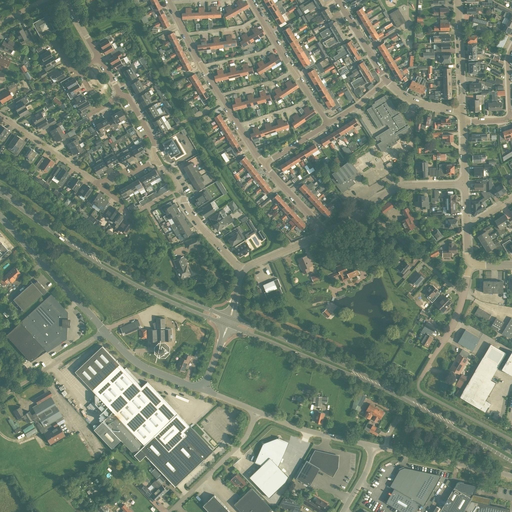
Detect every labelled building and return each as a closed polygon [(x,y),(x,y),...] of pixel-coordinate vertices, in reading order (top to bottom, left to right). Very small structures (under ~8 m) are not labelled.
[(239,6),(236,8),(238,13),(244,10),(239,0),(236,2),(239,6)] [(241,0),(239,0),(244,10),(250,7),(247,2),(244,3),(241,0)] [(308,9),(322,0),(314,0),(315,1),(314,2),(313,1),(304,6),(303,4),(299,6),(303,12),(304,11),(308,9)] [(325,4),(322,0),(308,9),(309,11),(318,6),(319,8),(325,4)] [(153,4),(156,10),(161,8),(158,2),(153,4)] [(494,2),(493,5),(497,7),(496,8),(501,10),(505,12),(504,17),(508,19),(511,20),(511,14),(511,13),(510,14),(507,12),(509,9),(494,2)] [(268,7),(272,13),(278,9),(275,3),(268,7)] [(230,5),(227,7),(233,16),(238,13),(236,8),(232,10),(230,5)] [(195,13),(195,18),(208,18),(209,29),(208,12),(205,12),(204,7),(198,8),(199,12),(195,13)] [(212,12),(208,12),(209,29),(209,30),(213,29),(213,28),(212,18),(221,17),(221,11),(217,11),(217,7),(211,7),(212,12)] [(233,16),(227,7),(225,8),(227,13),(224,14),(227,19),(233,16)] [(156,10),(159,17),(164,14),(161,8),(156,10)] [(186,13),(182,13),(183,19),(195,18),(195,13),(192,13),(192,8),(186,8),(186,13)] [(299,8),(294,11),(298,17),(302,14),(299,8)] [(311,19),(313,23),(330,12),(328,8),(321,12),(322,14),(319,16),(318,15),(311,19)] [(356,11),(360,17),(365,14),(362,8),(356,11)] [(272,13),(276,19),(282,15),(278,9),(272,13)] [(406,22),(399,9),(389,14),(397,27),(406,22)] [(330,12),(313,23),(317,21),(318,24),(326,19),(327,20),(333,17),(330,12)] [(159,17),(162,23),(167,20),(164,14),(159,17)] [(360,17),(363,23),(369,20),(365,14),(360,17)] [(282,15),(276,19),(279,25),(286,21),(282,15)] [(32,23),(40,38),(54,30),(47,16),(32,23)] [(487,21),(473,17),(472,22),(486,26),(487,21)] [(502,23),(511,27),(511,20),(508,19),(505,24),(502,23)] [(167,20),(162,23),(165,29),(170,26),(167,20)] [(363,23),(367,29),(372,26),(369,20),(363,23)] [(449,30),(449,20),(440,20),(440,26),(434,26),(434,31),(449,30)] [(320,33),(322,36),(338,26),(336,21),(329,25),(330,27),(328,29),(327,28),(320,33)] [(391,22),(380,29),(382,31),(392,24),(391,22)] [(283,31),(286,37),(293,33),(290,29),(292,28),(290,23),(287,25),(288,28),(283,31)] [(511,28),(511,27),(502,23),(501,25),(504,27),(502,30),(509,34),(511,28)] [(478,24),(475,30),(484,34),(486,28),(478,24)] [(257,26),(254,28),(260,37),(265,34),(262,29),(259,31),(257,26)] [(333,32),(334,34),(341,30),(338,26),(322,36),(323,38),(331,34),(330,33),(333,32)] [(367,29),(370,35),(376,31),(372,26),(367,29)] [(30,28),(26,30),(28,33),(25,35),(22,29),(16,33),(16,34),(17,36),(22,44),(26,42),(27,44),(32,41),(32,42),(36,40),(30,28)] [(254,34),(251,35),(254,40),(260,37),(254,28),(252,30),(254,34)] [(324,45),(324,46),(343,34),(341,30),(334,34),(336,35),(332,38),(331,37),(325,41),(325,42),(324,42),(325,45),(324,45)] [(376,31),(370,35),(374,40),(379,37),(384,35),(382,32),(378,34),(376,31)] [(171,41),(177,38),(174,32),(168,35),(171,41)] [(254,40),(251,35),(248,37),(246,33),(241,36),(243,40),(240,42),(243,47),(254,40)] [(286,37),(290,43),(296,39),(293,33),(286,37)] [(343,34),(324,46),(326,48),(328,47),(335,43),(335,42),(338,40),(340,42),(346,39),(343,34)] [(100,44),(103,49),(115,42),(111,44),(110,41),(113,39),(110,35),(104,37),(106,40),(100,44)] [(227,41),(223,41),(224,47),(237,45),(236,40),(232,40),(232,35),(226,36),(227,41)] [(430,43),(441,42),(445,42),(445,41),(448,41),(450,41),(449,35),(441,35),(441,37),(430,38),(430,43)] [(479,41),(479,36),(476,36),(476,35),(468,36),(468,43),(477,43),(477,41),(479,41)] [(214,43),(210,43),(211,49),(224,47),(223,41),(220,42),(219,37),(213,38),(214,43)] [(174,47),(180,44),(177,38),(171,41),(174,47)] [(211,49),(210,43),(207,44),(206,39),(200,40),(201,44),(198,45),(198,51),(211,49)] [(290,43),(293,49),(300,45),(296,39),(290,43)] [(18,47),(14,43),(14,42),(9,40),(8,43),(4,41),(0,47),(10,54),(12,50),(15,51),(18,47)] [(333,57),(334,57),(353,45),(351,41),(344,44),(346,46),(342,49),(341,48),(336,50),(338,54),(333,57)] [(441,42),(441,44),(436,44),(436,49),(441,49),(450,49),(450,43),(448,43),(448,41),(445,41),(445,42),(441,42)] [(109,59),(112,65),(123,58),(120,60),(119,57),(122,55),(121,53),(124,51),(121,46),(118,47),(115,42),(103,49),(106,54),(116,49),(119,54),(109,59)] [(293,49),(297,55),(307,49),(303,43),(300,45),(293,49)] [(378,46),(381,52),(387,49),(388,48),(389,49),(391,48),(390,45),(389,43),(385,46),(383,43),(378,46)] [(177,53),(183,50),(180,44),(174,47),(177,53)] [(349,52),(350,53),(356,49),(353,45),(334,57),(335,60),(349,52)] [(318,49),(319,52),(320,51),(324,58),(327,56),(322,48),(320,49),(320,48),(318,49)] [(297,55),(300,61),(310,55),(307,49),(297,55)] [(344,59),(345,62),(359,54),(356,49),(350,53),(351,55),(344,59)] [(381,52),(385,58),(390,55),(387,49),(381,52)] [(183,50),(177,53),(178,54),(180,59),(186,56),(183,50)] [(41,63),(52,56),(49,51),(44,54),(42,51),(36,54),(38,59),(41,58),(43,61),(41,63)] [(271,61),(268,63),(271,67),(282,61),(279,56),(276,58),(273,53),(268,57),(271,61)] [(359,54),(345,62),(347,65),(351,62),(351,61),(354,59),(355,62),(361,58),(359,54)] [(434,58),(442,58),(442,63),(450,63),(450,54),(434,54),(434,58)] [(0,69),(1,70),(3,65),(8,67),(10,60),(0,55),(0,69)] [(310,55),(300,61),(304,67),(310,63),(311,66),(315,64),(310,55)] [(385,58),(388,64),(394,61),(390,55),(385,58)] [(52,56),(41,63),(42,65),(44,66),(46,65),(47,67),(44,69),(46,72),(53,67),(52,64),(55,62),(52,56)] [(180,59),(183,65),(189,62),(186,56),(180,59)] [(123,69),(125,68),(132,64),(132,63),(131,64),(129,61),(126,63),(125,61),(123,58),(112,65),(115,70),(121,66),(123,69)] [(491,59),(489,63),(502,68),(504,64),(491,59)] [(262,60),(260,62),(265,71),(271,67),(268,63),(265,64),(262,60)] [(358,67),(352,71),(353,73),(353,74),(366,66),(363,61),(357,65),(358,67)] [(388,64),(392,70),(397,67),(394,61),(388,64)] [(189,62),(183,65),(185,68),(186,71),(192,69),(189,62)] [(265,71),(260,62),(257,63),(260,67),(257,69),(260,74),(265,71)] [(248,63),(245,64),(247,74),(254,73),(252,67),(249,68),(248,63)] [(124,72),(127,76),(135,72),(133,69),(134,68),(132,64),(125,68),(127,70),(124,72)] [(308,73),(311,79),(318,75),(321,73),(315,64),(312,67),(313,69),(308,73)] [(231,72),(227,73),(228,79),(241,76),(240,70),(236,71),(235,66),(229,67),(231,72)] [(366,66),(353,74),(354,76),(361,72),(363,74),(369,71),(366,66)] [(392,70),(395,76),(402,71),(403,72),(405,71),(404,68),(402,69),(401,68),(399,70),(397,67),(392,70)] [(501,72),(493,68),(491,73),(498,77),(501,72)] [(223,69),(220,70),(222,80),(228,79),(227,73),(224,74),(223,69)] [(65,76),(62,70),(56,73),(55,70),(48,74),(51,79),(55,77),(57,81),(65,76)] [(359,77),(351,82),(353,86),(371,75),(369,71),(363,74),(363,76),(359,78),(359,77)] [(402,71),(395,76),(399,81),(401,80),(402,83),(408,79),(406,76),(405,76),(403,72),(402,71)] [(135,72),(127,76),(130,81),(137,77),(135,72)] [(193,83),(199,80),(195,74),(187,78),(189,82),(190,81),(191,82),(188,83),(190,86),(192,85),(191,84),(193,83)] [(311,79),(315,85),(322,81),(318,75),(311,79)] [(371,75),(353,86),(355,89),(354,91),(356,94),(359,93),(356,88),(358,86),(360,85),(361,86),(368,82),(374,79),(371,75)] [(409,87),(413,89),(417,80),(417,76),(414,81),(412,80),(409,87)] [(413,89),(418,91),(421,84),(419,84),(422,78),(417,76),(417,80),(413,89)] [(67,86),(68,89),(77,84),(74,78),(68,82),(66,79),(60,82),(63,88),(67,86)] [(487,78),(484,85),(491,87),(494,81),(487,78)] [(421,84),(418,91),(425,95),(427,90),(425,89),(426,87),(424,86),(426,80),(424,79),(421,85),(421,84)] [(131,84),(134,89),(145,83),(144,81),(141,82),(139,80),(131,84)] [(193,83),(197,89),(202,85),(199,80),(193,83)] [(288,87),(285,89),(288,94),(299,87),(296,82),(293,84),(290,80),(285,83),(288,87)] [(315,85),(319,91),(325,87),(322,81),(315,85)] [(145,83),(134,89),(137,94),(145,89),(143,86),(145,84),(145,83)] [(480,83),(470,84),(470,92),(481,92),(481,91),(481,84),(481,83),(480,83)] [(77,84),(68,89),(70,92),(67,94),(70,99),(76,96),(74,93),(80,89),(77,84)] [(200,94),(198,95),(199,95),(206,91),(202,85),(197,89),(200,94)] [(279,87),(277,89),(282,98),(288,94),(285,89),(282,91),(279,87)] [(319,91),(322,97),(329,93),(325,87),(319,91)] [(282,98),(277,89),(274,90),(277,94),(274,97),(277,101),(282,98)] [(0,95),(0,100),(2,103),(12,98),(8,90),(0,95)] [(139,97),(141,102),(149,97),(152,95),(149,91),(139,97)] [(196,95),(197,98),(199,97),(204,105),(209,102),(207,98),(209,97),(206,91),(199,95),(198,95),(198,94),(196,95)] [(265,91),(262,91),(265,102),(271,100),(270,94),(266,95),(265,91)] [(494,91),(492,91),(492,93),(494,93),(495,99),(495,102),(495,110),(502,109),(502,103),(498,103),(498,102),(497,102),(497,91),(494,91)] [(322,97),(326,103),(335,97),(332,99),(329,93),(322,97)] [(248,100),(245,101),(246,107),(259,103),(257,98),(254,99),(253,94),(247,96),(248,100)] [(386,95),(377,101),(377,102),(372,105),(373,106),(367,110),(379,128),(384,125),(385,126),(387,124),(390,128),(375,137),(378,141),(380,139),(382,141),(377,144),(382,152),(389,148),(388,146),(390,145),(391,146),(397,142),(396,141),(412,131),(407,123),(406,124),(400,114),(399,114),(398,112),(397,112),(390,100),(389,100),(386,95)] [(476,100),(471,100),(471,111),(479,111),(479,105),(482,105),(484,105),(484,100),(487,95),(485,95),(476,95),(476,100)] [(15,106),(18,111),(25,107),(24,104),(27,102),(27,101),(25,96),(20,99),(21,102),(15,106)] [(76,104),(77,107),(86,102),(83,96),(77,100),(75,98),(71,100),(73,102),(72,103),(73,103),(76,104)] [(62,104),(63,103),(55,97),(52,101),(59,105),(62,104)] [(149,97),(141,102),(144,106),(152,102),(149,97)] [(240,97),(237,98),(240,108),(246,107),(245,101),(242,102),(240,97)] [(335,97),(326,103),(329,109),(335,105),(337,108),(340,106),(335,97)] [(87,101),(86,102),(77,107),(78,107),(76,107),(76,109),(77,112),(80,112),(81,115),(85,112),(84,110),(90,106),(87,101)] [(165,109),(167,112),(172,109),(173,109),(169,102),(165,105),(166,107),(165,109)] [(146,109),(149,114),(157,110),(157,109),(159,108),(158,106),(156,108),(154,105),(146,109)] [(306,120),(317,113),(313,108),(310,110),(307,106),(303,110),(305,114),(303,116),(306,120)] [(25,107),(18,111),(21,116),(27,112),(29,115),(32,113),(29,109),(27,110),(25,107)] [(35,124),(36,123),(44,119),(41,114),(44,112),(43,109),(37,112),(39,115),(32,119),(35,124)] [(121,110),(116,113),(121,121),(123,119),(125,121),(127,120),(126,118),(121,110)] [(157,110),(149,114),(152,119),(160,114),(157,110)] [(115,123),(113,125),(116,130),(115,129),(118,128),(117,126),(119,125),(118,123),(121,121),(116,113),(111,116),(115,123)] [(214,117),(218,124),(224,121),(220,114),(214,117)] [(295,121),(292,123),(295,128),(306,120),(303,116),(300,118),(297,114),(292,117),(295,121)] [(426,125),(429,125),(431,117),(424,116),(422,128),(425,128),(426,125)] [(153,122),(156,127),(164,122),(161,117),(153,122)] [(45,118),(44,119),(36,123),(39,129),(46,125),(47,127),(56,122),(53,118),(47,121),(45,118)] [(278,125),(275,126),(277,131),(283,129),(289,127),(287,122),(284,123),(282,118),(279,119),(277,120),(278,125)] [(450,124),(453,124),(452,120),(450,120),(448,120),(448,118),(443,118),(443,120),(441,120),(441,119),(438,119),(438,122),(433,122),(433,128),(438,128),(442,128),(442,125),(450,125),(450,124)] [(104,119),(100,121),(106,130),(108,128),(110,131),(112,130),(113,131),(116,130),(113,125),(110,126),(106,119),(105,120),(105,119),(104,119)] [(355,119),(349,122),(353,128),(358,124),(355,119)] [(106,130),(100,121),(97,123),(97,124),(96,125),(101,132),(106,130)] [(218,124),(222,129),(227,126),(224,121),(218,124)] [(50,131),(53,137),(62,131),(59,126),(62,124),(60,122),(55,125),(57,127),(50,131)] [(164,122),(156,127),(159,132),(160,131),(162,133),(168,129),(164,122)] [(266,129),(263,130),(264,135),(271,133),(277,131),(275,126),(272,127),(270,122),(267,123),(264,124),(266,129)] [(354,129),(353,128),(349,122),(344,126),(347,131),(349,134),(353,132),(352,130),(354,129)] [(222,129),(226,135),(231,132),(227,126),(222,129)] [(254,133),(250,134),(252,139),(258,137),(264,135),(263,130),(259,131),(258,126),(255,127),(252,128),(254,133)] [(344,126),(338,130),(341,135),(347,131),(344,126)] [(338,130),(332,133),(336,139),(341,135),(338,130)] [(504,134),(500,135),(500,141),(505,139),(509,138),(511,145),(511,137),(509,130),(503,132),(504,134)] [(62,131),(53,137),(56,142),(63,138),(64,140),(69,137),(67,133),(64,134),(62,131)] [(226,135),(229,141),(235,138),(231,132),(226,135)] [(332,133),(326,137),(330,142),(336,139),(332,133)] [(67,144),(70,150),(79,144),(77,141),(79,139),(76,135),(71,138),(73,141),(67,144)] [(453,135),(442,135),(442,138),(447,138),(447,142),(445,142),(445,144),(451,144),(451,142),(453,142),(453,135)] [(9,145),(16,150),(22,141),(15,136),(13,139),(11,140),(10,142),(10,144),(9,145)] [(330,142),(326,137),(321,140),(324,146),(330,142)] [(229,141),(233,147),(238,143),(235,138),(229,141)] [(184,154),(182,149),(175,139),(173,140),(165,144),(167,149),(166,149),(168,153),(169,153),(172,157),(175,155),(176,158),(184,154)] [(141,141),(135,145),(140,155),(145,152),(144,150),(146,149),(141,141)] [(238,143),(233,147),(237,153),(242,150),(238,143)] [(79,144),(70,150),(73,155),(79,151),(80,154),(86,151),(83,146),(81,148),(79,144)] [(315,144),(309,148),(312,153),(318,150),(315,144)] [(140,155),(135,145),(134,145),(136,147),(131,150),(136,158),(140,155)] [(350,154),(347,148),(345,146),(342,148),(347,156),(350,154)] [(25,156),(32,161),(37,153),(30,148),(25,156)] [(309,148),(303,151),(306,157),(312,153),(309,148)] [(127,149),(122,152),(128,162),(133,159),(127,149)] [(303,151),(297,155),(301,160),(306,157),(303,151)] [(113,152),(108,155),(114,165),(118,162),(113,152)] [(128,162),(122,152),(123,154),(119,157),(124,165),(128,162)] [(114,165),(108,155),(103,157),(109,167),(114,165)] [(297,155),(292,159),(295,164),(301,160),(297,155)] [(240,161),(245,167),(250,163),(245,157),(240,161)] [(41,168),(47,172),(53,163),(47,158),(42,164),(39,162),(34,168),(38,171),(41,168)] [(100,159),(95,161),(102,172),(106,169),(100,159)] [(292,159),(286,162),(289,168),(295,164),(292,159)] [(332,174),(335,177),(332,179),(342,193),(347,189),(348,190),(350,188),(349,187),(355,183),(353,180),(360,175),(357,171),(358,171),(350,160),(332,174)] [(102,172),(95,161),(97,164),(92,167),(97,175),(102,172)] [(184,167),(187,172),(194,168),(196,166),(194,168),(193,166),(195,164),(194,162),(191,163),(184,167)] [(289,168),(286,162),(280,166),(283,171),(289,168)] [(428,162),(418,163),(418,170),(420,170),(420,177),(422,177),(426,177),(428,177),(427,169),(428,169),(428,162)] [(245,167),(249,172),(254,168),(250,163),(245,167)] [(187,172),(189,177),(199,171),(196,166),(194,168),(187,172)] [(63,169),(62,170),(58,167),(53,175),(57,178),(60,180),(58,182),(63,185),(66,180),(64,178),(67,174),(68,173),(63,169)] [(249,172),(253,177),(258,173),(254,168),(249,172)] [(474,168),(475,176),(483,176),(483,168),(474,168)] [(155,169),(151,172),(154,179),(159,176),(158,173),(159,172),(157,169),(156,170),(155,169)] [(189,177),(192,182),(202,176),(199,171),(189,177)] [(151,172),(146,175),(151,185),(152,184),(150,181),(154,179),(151,172)] [(253,177),(258,182),(263,178),(258,173),(253,177)] [(151,185),(146,175),(141,177),(147,187),(151,185)] [(36,176),(34,179),(47,187),(50,184),(36,176)] [(192,182),(195,186),(202,182),(204,180),(202,176),(192,182)] [(66,184),(69,186),(74,189),(72,192),(75,194),(78,189),(83,183),(80,181),(75,178),(72,183),(69,181),(66,184)] [(258,182),(262,188),(267,184),(263,178),(258,182)] [(497,196),(498,196),(498,197),(507,192),(506,191),(507,190),(502,183),(495,187),(492,181),(492,178),(489,178),(489,180),(490,191),(489,191),(493,198),(496,196),(497,196)] [(139,179),(134,182),(140,192),(144,189),(139,179)] [(220,179),(216,182),(225,194),(228,192),(220,179)] [(486,191),(486,192),(489,192),(489,191),(490,191),(489,180),(482,180),(483,184),(475,184),(475,190),(483,190),(483,191),(486,191)] [(134,182),(129,185),(134,193),(138,190),(139,192),(140,192),(134,182)] [(202,182),(195,186),(198,191),(205,187),(202,182)] [(299,188),(304,193),(310,188),(311,189),(313,187),(311,185),(313,183),(311,182),(310,184),(309,183),(306,186),(304,184),(299,188)] [(84,184),(79,190),(76,195),(79,197),(81,194),(86,198),(92,190),(87,186),(84,184)] [(168,191),(170,190),(168,187),(166,184),(164,186),(160,188),(162,191),(163,194),(168,191)] [(267,184),(262,188),(267,194),(272,190),(267,184)] [(129,185),(124,187),(129,195),(134,193),(129,185)] [(129,195),(124,187),(119,190),(122,195),(120,196),(123,201),(130,197),(129,195)] [(304,193),(309,198),(313,194),(310,191),(312,190),(311,189),(310,188),(304,193)] [(156,198),(158,196),(157,194),(155,191),(149,195),(151,197),(152,200),(156,198)] [(197,200),(194,201),(198,207),(209,201),(204,192),(195,198),(197,200)] [(481,192),(484,197),(480,200),(472,200),(472,212),(475,212),(479,203),(482,202),(486,200),(489,198),(485,192),(483,192),(481,192)] [(93,204),(97,206),(103,198),(101,196),(102,195),(99,193),(94,200),(91,198),(88,203),(92,206),(93,204)] [(277,194),(273,199),(276,202),(274,203),(275,204),(277,205),(278,204),(283,200),(277,194)] [(309,198),(313,203),(318,199),(313,194),(309,198)] [(414,201),(415,206),(422,206),(422,209),(429,208),(428,202),(425,202),(425,196),(418,196),(419,201),(414,201)] [(103,198),(97,206),(100,208),(99,210),(103,213),(106,209),(103,207),(108,201),(103,198)] [(261,204),(259,206),(261,209),(271,200),(269,198),(261,205),(261,204)] [(313,203),(318,208),(322,204),(318,199),(313,203)] [(283,200),(278,204),(283,209),(287,205),(283,200)] [(233,201),(229,204),(234,211),(238,208),(233,201)] [(389,201),(380,208),(384,213),(393,206),(389,201)] [(472,214),(475,216),(486,209),(482,202),(479,203),(475,212),(472,212),(472,214)] [(166,212),(167,214),(178,208),(175,203),(172,205),(164,209),(162,210),(164,213),(166,212)] [(210,203),(203,208),(204,209),(201,211),(203,214),(203,215),(204,217),(205,216),(206,217),(215,211),(210,203)] [(318,208),(322,213),(327,209),(322,204),(318,208)] [(283,209),(287,214),(292,210),(287,205),(283,209)] [(109,206),(106,211),(102,216),(108,219),(109,217),(112,219),(118,211),(113,207),(112,209),(109,206)] [(170,219),(172,218),(181,213),(178,208),(167,214),(163,216),(166,220),(169,218),(170,219)] [(408,208),(402,210),(407,218),(401,221),(407,232),(415,227),(412,220),(414,219),(412,215),(411,215),(411,214),(408,208)] [(327,209),(322,213),(327,218),(332,214),(327,209)] [(210,218),(214,224),(223,218),(221,214),(223,213),(221,210),(219,212),(219,213),(210,218)] [(287,214),(292,219),(297,215),(292,210),(287,214)] [(111,220),(114,222),(116,223),(118,221),(122,215),(117,212),(118,211),(112,219),(111,220)] [(172,218),(175,223),(184,218),(181,213),(172,218)] [(505,214),(500,217),(505,226),(508,224),(510,229),(511,227),(511,220),(509,222),(505,214)] [(292,219),(297,224),(302,220),(297,215),(292,219)] [(505,226),(500,217),(495,221),(499,228),(497,230),(500,235),(505,232),(503,227),(505,226)] [(175,223),(178,228),(187,223),(184,218),(175,223)] [(223,218),(214,224),(218,230),(227,224),(227,225),(231,223),(229,220),(226,222),(223,218)] [(302,220),(297,224),(302,230),(306,225),(302,220)] [(449,224),(443,224),(443,228),(453,227),(453,226),(457,226),(457,220),(449,220),(449,224)] [(131,225),(126,221),(122,228),(119,226),(115,231),(118,233),(120,230),(125,233),(125,234),(127,235),(129,232),(127,230),(131,225)] [(177,235),(177,236),(190,228),(187,223),(178,228),(181,233),(177,235)] [(478,236),(481,241),(494,233),(493,233),(489,236),(488,234),(492,231),(489,226),(483,229),(485,232),(478,236)] [(190,228),(177,236),(178,238),(179,241),(184,238),(184,239),(193,233),(190,228)] [(437,241),(443,236),(437,229),(431,234),(437,241)] [(242,240),(238,234),(236,235),(234,232),(230,235),(232,238),(229,240),(232,246),(242,240)] [(481,241),(484,247),(492,242),(491,239),(495,236),(494,233),(481,241)] [(198,237),(186,242),(188,248),(200,243),(198,237)] [(237,249),(236,250),(240,257),(244,254),(245,254),(247,253),(247,252),(251,250),(246,243),(245,241),(235,247),(237,249)] [(454,245),(454,241),(449,241),(449,245),(449,251),(442,251),(443,257),(453,257),(453,253),(457,253),(456,245),(454,245)] [(492,242),(484,247),(487,252),(495,247),(496,250),(502,247),(498,241),(494,244),(492,242)] [(437,248),(429,253),(432,258),(440,254),(437,248)] [(308,255),(298,260),(304,274),(309,271),(308,268),(312,266),(308,255)] [(174,261),(181,278),(191,274),(183,257),(174,261)] [(400,275),(404,278),(409,273),(406,271),(411,267),(404,261),(398,268),(403,272),(400,275)] [(293,263),(288,265),(294,279),(299,277),(293,263)] [(340,274),(347,271),(350,278),(359,274),(355,264),(346,268),(344,263),(337,266),(340,274)] [(5,276),(2,278),(0,280),(0,282),(4,286),(10,280),(12,282),(21,274),(15,267),(5,275),(5,276)] [(418,273),(415,276),(413,274),(409,278),(417,285),(418,284),(419,284),(420,285),(421,285),(422,284),(422,283),(422,282),(422,281),(421,281),(423,278),(418,273)] [(278,278),(273,281),(263,285),(266,292),(264,293),(268,300),(283,293),(280,287),(282,286),(278,278)] [(36,281),(32,284),(29,282),(25,285),(26,286),(11,300),(22,311),(40,294),(41,295),(45,291),(36,281)] [(483,281),(483,293),(503,293),(503,281),(483,281)] [(434,295),(438,291),(432,286),(426,292),(429,295),(427,297),(432,302),(437,297),(434,295)] [(53,298),(49,294),(6,335),(30,361),(46,351),(46,350),(65,338),(66,312),(53,298)] [(449,308),(449,306),(448,305),(451,303),(445,297),(441,301),(439,299),(435,303),(443,311),(445,311),(447,311),(448,310),(449,310),(449,309),(449,308)] [(7,309),(16,317),(17,316),(8,307),(7,309)] [(482,317),(488,320),(491,314),(479,307),(474,314),(481,318),(482,317)] [(326,309),(322,313),(328,318),(332,314),(326,309)] [(157,328),(158,328),(158,329),(149,330),(149,342),(172,341),(172,329),(164,329),(164,328),(165,328),(165,318),(157,319),(157,328)] [(491,327),(498,331),(504,322),(496,318),(491,327)] [(502,333),(510,339),(511,335),(511,318),(502,333)] [(138,320),(121,328),(123,334),(141,327),(138,320)] [(422,330),(426,332),(420,342),(428,347),(433,338),(428,334),(430,331),(424,327),(422,330)] [(465,347),(464,349),(469,352),(470,350),(472,351),(480,338),(465,330),(458,343),(465,347)] [(76,370),(93,388),(121,363),(104,344),(76,370)] [(483,357),(490,361),(498,366),(506,353),(498,348),(491,344),(483,357)] [(158,348),(158,352),(161,354),(164,354),(167,351),(167,348),(164,345),(160,345),(158,348)] [(469,352),(464,349),(460,355),(459,354),(450,369),(459,374),(467,359),(465,358),(469,352)] [(511,351),(501,369),(511,375),(511,351)] [(181,357),(177,368),(184,371),(187,365),(188,365),(191,356),(185,354),(183,358),(181,357)] [(490,361),(483,357),(460,397),(485,413),(491,403),(486,400),(496,383),(490,379),(498,366),(490,361)] [(121,363),(93,388),(97,392),(96,393),(113,411),(94,429),(112,448),(120,439),(126,445),(125,446),(128,450),(129,448),(140,460),(145,456),(175,487),(211,452),(210,451),(211,449),(209,447),(207,445),(205,446),(195,436),(188,428),(190,427),(184,420),(148,381),(142,386),(121,363)] [(461,389),(468,377),(462,374),(459,379),(455,385),(461,389)] [(32,415),(33,418),(35,420),(36,422),(37,421),(39,423),(44,432),(45,433),(44,434),(51,444),(64,436),(58,425),(57,426),(56,423),(64,419),(50,397),(52,396),(48,391),(35,399),(37,404),(32,407),(36,413),(32,415)] [(353,402),(352,406),(352,408),(356,410),(358,406),(360,407),(366,396),(361,393),(358,397),(356,397),(353,402)] [(328,397),(311,396),(311,402),(315,402),(315,406),(321,407),(321,402),(327,402),(328,397)] [(370,419),(372,415),(375,411),(374,410),(376,407),(370,404),(366,411),(366,412),(364,415),(370,419)] [(27,422),(33,418),(32,415),(29,411),(24,414),(20,407),(13,411),(19,421),(22,419),(23,420),(25,419),(27,422)] [(372,415),(374,416),(372,419),(377,422),(378,419),(380,419),(384,412),(376,407),(374,410),(375,411),(372,415)] [(318,411),(315,422),(322,424),(325,413),(318,411)] [(14,424),(11,418),(8,420),(16,433),(22,430),(17,422),(14,424)] [(27,436),(37,432),(34,424),(24,429),(26,432),(25,432),(27,436)] [(279,437),(278,438),(264,444),(262,443),(264,444),(258,458),(263,460),(261,465),(262,465),(250,477),(259,487),(280,468),(277,465),(280,463),(288,443),(278,438),(279,437)] [(308,461),(307,460),(296,478),(310,486),(319,469),(333,477),(338,467),(339,455),(315,450),(308,461)] [(151,468),(149,470),(156,478),(161,474),(155,468),(153,470),(151,468)] [(386,502),(402,511),(414,511),(420,503),(424,506),(441,477),(440,475),(404,468),(400,470),(390,486),(394,488),(386,502)] [(242,487),(247,482),(236,471),(232,476),(233,477),(230,480),(236,486),(238,483),(242,487)] [(154,487),(154,488),(162,496),(167,491),(161,484),(164,482),(160,478),(156,481),(156,480),(151,484),(154,487)] [(457,483),(457,484),(456,484),(439,511),(463,511),(472,498),(471,497),(473,494),(474,494),(476,485),(461,482),(460,482),(459,482),(458,482),(458,483),(457,483)] [(142,488),(140,486),(138,488),(144,494),(145,493),(145,494),(149,490),(145,485),(142,488)] [(162,496),(154,488),(151,490),(153,491),(150,494),(157,501),(162,496)] [(241,511),(274,511),(273,511),(273,510),(272,510),(251,488),(234,504),(241,511)] [(508,511),(510,509),(489,505),(490,498),(483,496),(474,494),(473,494),(471,497),(472,498),(463,511),(508,511)] [(203,505),(209,511),(230,511),(214,495),(203,505)] [(298,511),(302,506),(285,496),(279,506),(288,511),(298,511)] [(302,502),(309,506),(312,500),(306,496),(302,502)] [(312,500),(309,506),(318,511),(320,508),(323,510),(327,503),(318,498),(316,502),(312,500)] [(437,498),(433,507),(435,508),(436,505),(442,507),(443,504),(441,503),(442,500),(437,498)] [(97,509),(99,511),(110,511),(102,503),(97,509)]
